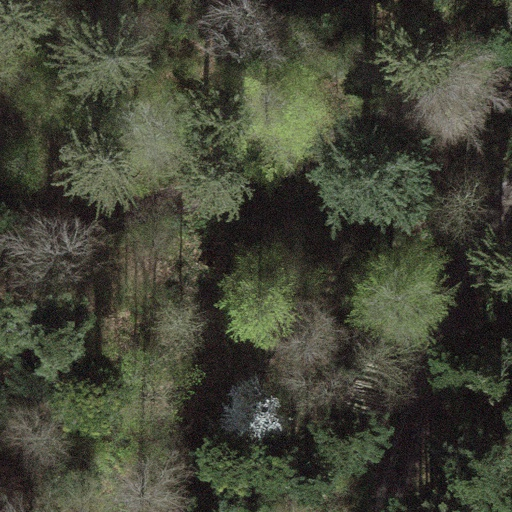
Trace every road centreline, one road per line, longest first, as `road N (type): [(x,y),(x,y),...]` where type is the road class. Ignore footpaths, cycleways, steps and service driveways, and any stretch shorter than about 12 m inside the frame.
road 1 (track): [(511,72),(334,147),(229,181),(0,235)]
road 2 (track): [(379,511),(458,283),(511,176)]
road 3 (track): [(0,415),(79,511)]
